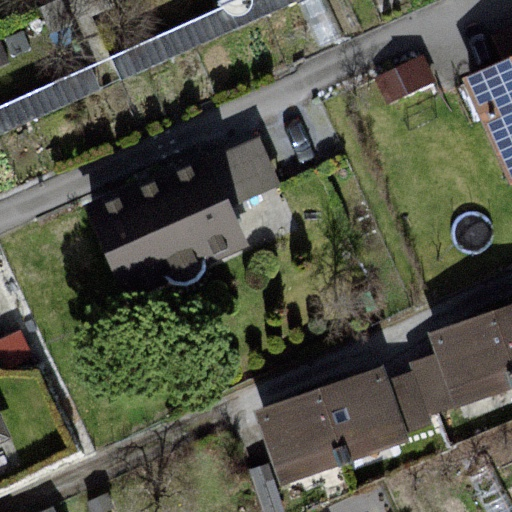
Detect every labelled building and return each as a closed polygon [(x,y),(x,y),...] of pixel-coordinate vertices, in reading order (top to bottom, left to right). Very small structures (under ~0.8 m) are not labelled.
[(216,0),(216,11),(245,0),(216,0)] [(511,58),(511,65),(470,84),(511,178),(511,33),(503,37),(511,58)] [(263,142),(81,212),(122,304),(245,254),(229,217),(283,199),(263,142)] [(416,375),(389,384),(408,435),(432,427),(429,416),(511,388),(511,307),(430,335),(437,355),(412,364),(416,375)] [(384,369),(255,415),(282,489),(411,443),(408,435),(389,384),(384,369)] [(0,412),(0,458),(17,450),(0,412)]
